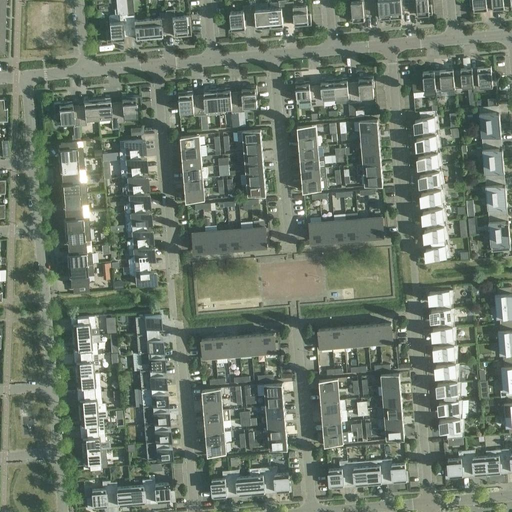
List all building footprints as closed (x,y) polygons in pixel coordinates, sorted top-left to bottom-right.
[(284,23),(289,23),(288,2),(287,0),(284,0),(279,0),(280,8),(269,8),(271,28),(279,28),(279,27),(284,27),(284,23)] [(372,13),(370,0),(359,0),(360,1),(352,1),(352,11),(349,12),(350,22),(362,20),(362,19),(367,17),(367,14),(372,13)] [(392,18),(389,0),(370,0),(372,13),(377,13),(377,16),(383,17),(383,19),(392,18)] [(410,10),(409,0),(389,0),(392,18),(403,17),(403,14),(405,13),(405,10),(410,10)] [(433,14),(432,5),(429,5),(428,0),(409,0),(410,10),(415,9),(415,13),(418,13),(418,16),(433,14)] [(493,5),(492,0),(469,0),(470,6),(474,6),(474,11),(488,10),(488,5),(493,5)] [(511,4),(511,0),(492,0),(493,5),(493,9),(505,8),(505,6),(511,5),(511,4)] [(312,25),(311,13),(308,14),(307,5),(294,6),(294,1),(288,2),(289,23),(295,22),(295,26),(300,25),(300,26),(312,25)] [(271,28),(269,8),(256,9),(256,4),(250,5),(252,26),(257,25),(258,29),(262,29),(271,28)] [(246,26),(252,26),(250,5),(243,5),(244,10),(231,12),(232,20),(228,20),(229,32),(242,31),(242,30),(246,30),(246,26)] [(191,35),(190,15),(186,16),(186,15),(175,16),(174,9),(165,10),(166,12),(168,33),(173,32),(174,36),(178,36),(191,35)] [(162,33),(168,33),(166,12),(159,13),(160,18),(147,19),(149,39),(158,38),(158,37),(162,37),(162,33)] [(130,36),(128,15),(128,13),(110,15),(109,16),(110,31),(106,31),(107,42),(120,41),(124,40),(124,37),(130,36)] [(149,39),(147,19),(135,20),(134,15),(128,15),(130,36),(135,36),(136,39),(140,39),(149,39)] [(492,71),(492,68),(492,65),(478,67),(478,71),(473,71),(475,92),(486,91),(485,86),(497,85),(496,70),(492,71)] [(475,92),(473,71),(473,67),(461,68),(461,70),(454,71),(455,89),(474,87),(474,92),(475,92)] [(455,89),(454,71),(454,69),(440,70),(441,74),(435,75),(437,96),(437,90),(455,89)] [(435,75),(435,70),(423,71),(423,73),(412,74),(414,92),(425,91),(425,96),(437,96),(435,75)] [(360,81),(354,81),(356,102),(362,102),(362,96),(375,95),(374,87),(375,87),(374,75),(364,76),(364,77),(359,77),(360,81)] [(356,102),(354,81),(348,82),(348,78),(343,78),(335,79),(336,99),(349,98),(349,103),(356,102)] [(336,99),(335,79),(326,79),(326,80),(321,80),(322,84),(316,84),(318,105),(324,105),(324,100),(336,99)] [(318,105),(316,84),(310,85),(310,81),(305,82),(305,81),(295,82),(296,93),(297,93),(298,102),(311,101),(311,106),(318,105)] [(243,91),(237,91),(239,112),(245,111),(245,106),(258,105),(257,97),(258,97),(257,85),(247,86),(247,87),(242,87),(243,91)] [(239,112),(237,91),(231,91),(231,88),(226,88),(218,89),(219,109),(232,107),(232,113),(239,112)] [(219,109),(218,89),(209,89),(209,90),(205,90),(205,94),(199,94),(201,115),(207,115),(207,110),(219,109)] [(201,115),(199,94),(194,95),(193,91),(189,92),(189,91),(178,92),(179,103),(181,103),(181,112),(194,111),(195,116),(201,115)] [(122,101),(116,101),(118,122),(124,122),(124,117),(137,116),(136,107),(141,107),(140,95),(126,97),(122,97),(122,101)] [(413,95),(411,105),(423,108),(425,98),(413,95)] [(119,129),(118,122),(116,101),(111,102),(110,98),(106,99),(106,98),(97,99),(99,119),(111,118),(112,129),(119,129)] [(99,119),(97,99),(88,100),(84,101),(84,104),(78,105),(80,126),(87,125),(86,120),(99,119)] [(80,126),(78,105),(73,105),(72,101),(68,102),(68,101),(54,103),(55,114),(60,114),(60,122),(61,122),(62,126),(63,127),(74,126),(80,126)] [(480,115),(481,125),(501,123),(500,114),(499,105),(480,107),(481,115),(480,115)] [(440,129),(437,110),(420,111),(420,112),(423,112),(424,118),(416,120),(416,131),(440,129)] [(379,130),(378,119),(360,120),(361,132),(379,130)] [(502,132),(501,123),(481,125),(482,134),(483,143),(502,141),(501,132),(502,132)] [(317,135),(317,124),(298,126),(299,137),(317,135)] [(262,140),(261,129),(238,131),(239,142),(244,141),(262,140)] [(440,129),(416,131),(415,131),(425,130),(425,136),(417,138),(418,149),(442,147),(438,129),(440,129)] [(380,141),(379,130),(361,132),(362,142),(380,141)] [(201,145),(200,134),(181,136),(182,147),(201,145)] [(318,146),(317,135),(299,137),(300,148),(318,146)] [(145,139),(142,139),(120,141),(120,148),(122,150),(119,152),(120,160),(126,159),(126,158),(143,157),(142,152),(146,151),(145,139)] [(84,158),(82,140),(64,142),(64,149),(59,149),(60,160),(84,158)] [(263,151),(262,140),(244,141),(245,152),(263,151)] [(381,152),(380,141),(362,142),(363,153),(381,152)] [(503,150),(502,141),(483,143),(484,152),(483,152),(484,161),(504,159),(503,150)] [(202,156),(201,145),(182,147),(183,158),(202,156)] [(323,146),(318,146),(300,148),(301,158),(324,156),(323,146)] [(442,148),(442,147),(418,149),(417,149),(427,149),(427,155),(419,156),(420,167),(443,165),(440,148),(442,148)] [(264,161),(263,151),(245,152),(246,163),(264,161)] [(382,162),(381,152),(363,153),(363,164),(382,162)] [(203,167),(202,156),(183,158),(184,168),(203,167)] [(325,167),(324,156),(301,158),(302,169),(325,167)] [(146,157),(144,157),(143,157),(126,158),(126,159),(127,166),(121,170),(122,177),(127,177),(127,176),(138,176),(144,175),(144,170),(148,169),(146,157)] [(85,175),(84,158),(60,160),(60,171),(66,170),(67,177),(85,175)] [(505,169),(504,159),(484,161),(485,170),(486,179),(505,177),(504,169),(505,169)] [(265,172),(264,161),(246,163),(247,174),(265,172)] [(363,164),(357,164),(358,175),(364,175),(383,173),(382,162),(363,164)] [(443,165),(420,167),(418,167),(418,168),(428,167),(429,173),(420,175),(421,186),(445,184),(441,166),(443,166),(443,165)] [(209,177),(208,166),(203,167),(184,168),(185,179),(204,177),(209,177)] [(326,167),(325,167),(302,169),(303,180),(327,178),(326,167)] [(266,183),(265,172),(247,174),(247,185),(266,183)] [(384,184),(383,173),(364,175),(365,186),(384,184)] [(87,193),(85,175),(67,177),(67,184),(62,184),(63,195),(87,193)] [(148,175),(145,175),(144,175),(138,176),(127,176),(127,177),(128,184),(122,188),(123,195),(129,195),(129,194),(146,193),(145,187),(149,187),(148,175)] [(205,188),(204,177),(185,179),(186,190),(205,188)] [(506,186),(505,177),(486,179),(487,188),(486,188),(487,197),(507,196),(506,186)] [(328,189),(327,178),(303,180),(304,191),(328,189)] [(267,194),(266,183),(247,185),(242,185),(243,196),(267,194)] [(445,184),(421,186),(420,186),(430,185),(430,191),(422,193),(423,204),(446,202),(443,184),(445,184)] [(206,199),(205,188),(186,190),(187,201),(206,199)] [(149,192),(147,193),(146,193),(129,194),(129,195),(130,202),(124,206),(125,212),(141,211),(147,211),(147,205),(151,205),(149,192)] [(88,210),(87,193),(63,195),(63,206),(69,206),(70,212),(88,210)] [(508,205),(507,196),(487,197),(488,207),(489,215),(508,214),(507,205),(508,205)] [(120,202),(109,203),(109,214),(120,214),(120,202)] [(447,202),(446,202),(423,204),(421,204),(422,204),(431,204),(432,210),(423,211),(424,222),(448,220),(444,203),(447,202)] [(90,228),(88,210),(70,212),(70,219),(65,219),(66,230),(90,228)] [(147,211),(141,211),(125,212),(126,230),(132,230),(149,229),(148,223),(152,223),(151,210),(147,211)] [(509,223),(508,214),(489,215),(490,224),(489,224),(490,234),(510,232),(509,223)] [(383,216),(370,217),(372,236),(384,235),(383,226),(387,226),(386,217),(383,217),(383,216)] [(372,236),(370,217),(358,218),(360,237),(372,236)] [(360,237),(358,218),(347,219),(348,238),(360,237)] [(122,219),(110,220),(111,234),(122,234),(122,219)] [(348,238),(347,219),(335,220),(336,239),(348,238)] [(336,239),(335,220),(322,221),(324,240),(336,239)] [(448,220),(424,222),(423,222),(423,223),(428,222),(429,229),(425,230),(426,241),(450,239),(446,221),(448,221),(448,220)] [(324,240),(322,221),(310,222),(310,223),(307,223),(308,233),(311,232),(312,241),(324,240)] [(267,236),(270,236),(269,227),(266,227),(266,226),(254,227),(255,246),(267,245),(267,236)] [(255,246),(254,227),(242,228),(243,247),(255,246)] [(91,246),(90,228),(66,230),(66,241),(72,241),(73,247),(91,246)] [(153,228),(150,228),(149,229),(132,230),(133,237),(127,241),(128,249),(134,248),(150,246),(150,241),(154,241),(153,228)] [(243,247),(242,228),(230,229),(231,248),(243,247)] [(231,248),(230,229),(218,230),(219,249),(231,248)] [(219,249),(218,230),(205,231),(207,250),(219,249)] [(207,250),(205,231),(193,232),(193,233),(190,233),(191,242),(194,242),(195,251),(207,250)] [(511,241),(510,232),(490,234),(491,243),(492,252),(511,250),(511,241)] [(450,239),(426,241),(425,241),(434,240),(435,246),(426,248),(427,259),(426,259),(451,257),(448,239),(450,239)] [(93,263),(91,246),(73,247),(73,254),(68,254),(69,265),(93,263)] [(154,246),(152,246),(150,246),(134,248),(134,255),(128,259),(129,266),(151,265),(151,264),(149,264),(149,259),(155,259),(154,246)] [(94,281),(93,263),(69,265),(69,276),(75,276),(76,285),(89,284),(89,281),(94,281)] [(150,270),(150,265),(151,265),(129,266),(130,274),(136,277),(137,283),(135,284),(157,282),(156,270),(150,270)] [(495,294),(496,306),(511,304),(511,286),(498,288),(498,294),(495,294)] [(440,303),(440,309),(453,308),(454,290),(429,292),(430,292),(431,303),(440,303)] [(511,304),(496,306),(497,318),(500,318),(501,324),(511,323),(511,304)] [(455,327),(455,326),(455,308),(453,308),(440,309),(430,310),(432,310),(433,321),(441,321),(442,327),(442,328),(455,327)] [(162,327),(161,315),(162,315),(161,314),(152,315),(152,313),(144,314),(144,315),(135,316),(137,334),(163,332),(159,332),(159,327),(162,327)] [(96,328),(95,316),(77,317),(78,323),(73,324),(74,336),(91,335),(91,328),(96,328)] [(392,322),(379,323),(381,342),(393,341),(393,340),(396,340),(395,331),(392,331),(392,322)] [(381,342),(379,323),(368,325),(369,343),(381,342)] [(511,323),(501,324),(501,330),(499,330),(499,342),(511,341),(511,323)] [(369,343),(368,325),(356,326),(357,344),(369,343)] [(357,344),(356,326),(344,327),(345,345),(357,344)] [(456,345),(457,326),(455,326),(455,327),(442,328),(442,327),(432,328),(432,329),(433,328),(434,339),(443,340),(443,346),(456,345)] [(345,345),(344,327),(331,328),(333,346),(345,345)] [(333,346),(331,328),(319,329),(320,337),(317,338),(318,347),(321,346),(321,347),(333,346)] [(163,338),(159,338),(159,333),(163,333),(163,332),(137,334),(138,352),(161,351),(165,351),(165,350),(164,350),(163,338)] [(275,332),(263,333),(264,352),(277,351),(276,350),(280,350),(279,341),(276,341),(275,332)] [(264,352),(263,333),(251,335),(252,353),(264,352)] [(100,334),(91,335),(74,336),(75,349),(77,349),(78,355),(80,355),(98,353),(103,353),(103,349),(98,349),(97,342),(100,342),(100,334)] [(252,353),(251,335),(239,336),(240,354),(252,353)] [(240,354),(239,336),(227,337),(228,355),(240,354)] [(228,355),(227,337),(214,338),(216,356),(228,355)] [(216,356),(214,338),(202,339),(203,347),(200,348),(201,357),(204,356),(204,357),(216,356)] [(511,341),(499,342),(501,354),(503,354),(504,360),(511,359),(511,341)] [(458,363),(459,345),(459,344),(456,345),(443,346),(434,347),(435,347),(436,358),(440,358),(440,364),(440,365),(458,363)] [(161,356),(161,351),(138,352),(140,370),(162,368),(162,369),(166,368),(165,368),(164,356),(161,356)] [(99,365),(98,353),(80,355),(81,361),(76,361),(77,374),(95,373),(94,366),(99,365)] [(511,359),(504,360),(504,366),(502,367),(503,379),(511,377),(511,359)] [(460,381),(460,363),(458,363),(440,365),(440,364),(435,365),(436,365),(437,376),(446,376),(446,382),(446,383),(460,382),(460,381)] [(166,374),(163,374),(162,369),(162,368),(140,370),(141,388),(164,386),(164,387),(168,386),(167,386),(166,374)] [(101,391),(100,372),(95,373),(77,374),(78,387),(83,387),(83,393),(101,391)] [(401,384),(400,372),(381,374),(382,385),(401,384)] [(511,377),(503,379),(504,391),(501,391),(502,397),(507,397),(511,396),(511,377)] [(339,389),(338,378),(320,379),(321,390),(339,389)] [(461,400),(462,381),(460,381),(460,382),(446,383),(446,382),(437,383),(437,384),(438,383),(439,394),(447,395),(448,401),(461,400)] [(284,394),(283,382),(265,384),(265,395),(284,394)] [(402,394),(401,384),(382,385),(383,396),(402,394)] [(167,392),(164,392),(164,387),(164,386),(141,388),(143,406),(165,404),(165,405),(169,404),(168,404),(167,392)] [(222,399),(222,388),(203,389),(204,400),(222,399)] [(340,400),(339,389),(321,390),(322,401),(340,400)] [(106,403),(102,403),(101,391),(83,393),(84,399),(79,399),(80,412),(106,410),(106,403)] [(285,404),(284,394),(265,395),(266,406),(285,404)] [(403,405),(402,394),(383,396),(384,407),(403,405)] [(223,409),(222,399),(204,400),(205,411),(223,409)] [(345,399),(340,400),(322,401),(322,412),(346,410),(345,399)] [(463,418),(463,400),(463,399),(461,400),(448,401),(438,402),(439,402),(440,413),(449,413),(449,419),(463,418)] [(169,410),(166,410),(165,405),(165,404),(143,406),(144,424),(167,422),(167,423),(171,422),(170,422),(169,410)] [(286,415),(285,404),(266,406),(267,417),(286,415)] [(404,416),(403,405),(384,407),(385,417),(404,416)] [(224,420),(223,409),(205,411),(206,422),(224,420)] [(104,429),(103,418),(107,417),(106,410),(80,412),(81,425),(86,424),(87,431),(104,429)] [(346,410),(323,412),(323,423),(342,421),(348,421),(347,410),(346,410)] [(287,426),(286,415),(267,417),(268,427),(287,426)] [(385,417),(379,418),(380,429),(386,428),(405,427),(404,416),(385,417)] [(464,437),(465,418),(463,418),(449,419),(440,420),(441,420),(442,431),(450,431),(451,437),(448,438),(464,437)] [(225,431),(224,420),(206,422),(207,432),(225,431)] [(343,432),(342,421),(323,423),(324,433),(343,432)] [(171,428),(167,428),(167,423),(167,422),(144,424),(146,442),(168,440),(168,441),(172,440),(171,440),(171,428)] [(288,437),(287,426),(268,427),(269,438),(288,437)] [(405,438),(405,427),(386,428),(387,439),(405,438)] [(105,441),(104,429),(87,431),(87,437),(85,437),(82,437),(83,450),(101,449),(100,442),(105,441)] [(226,442),(225,431),(207,432),(208,443),(226,442)] [(348,431),(343,432),(324,433),(325,445),(349,443),(348,431)] [(289,448),(288,437),(269,438),(270,449),(289,448)] [(172,445),(169,446),(168,441),(168,440),(146,442),(147,460),(174,458),(173,458),(172,445)] [(227,453),(226,442),(208,443),(209,454),(227,453)] [(102,456),(101,449),(83,450),(85,463),(89,462),(90,469),(108,467),(107,455),(102,456)] [(488,475),(487,455),(476,456),(475,449),(467,450),(469,475),(475,474),(475,476),(488,475)] [(507,472),(505,449),(486,450),(487,455),(488,475),(501,474),(501,472),(507,472)] [(469,475),(467,450),(459,451),(459,458),(448,458),(449,467),(446,467),(447,479),(464,477),(463,475),(469,475)] [(409,482),(408,470),(407,470),(406,462),(393,463),(392,458),(386,459),(388,482),(394,481),(394,483),(409,482)] [(388,482),(386,459),(367,461),(369,485),(382,484),(382,482),(388,482)] [(350,485),(348,462),(348,460),(340,461),(340,467),(336,468),(329,468),(330,477),(329,477),(330,488),(344,487),(344,485),(350,485)] [(369,485),(367,461),(348,462),(350,485),(356,484),(356,486),(369,485)] [(292,492),(291,480),(290,480),(289,472),(278,473),(277,466),(269,467),(271,492),(277,491),(277,493),(292,492)] [(271,492),(269,467),(261,468),(261,474),(251,475),(252,495),(266,494),(265,492),(271,492)] [(252,495),(251,475),(240,476),(240,469),(231,470),(233,495),(239,494),(239,496),(252,495)] [(233,495),(231,470),(223,471),(224,477),(213,478),(213,487),(212,487),(213,498),(228,497),(228,495),(233,495)] [(150,502),(149,479),(142,480),(143,484),(130,485),(132,505),(145,504),(145,502),(150,502)] [(175,502),(174,490),(169,490),(168,482),(155,483),(155,479),(149,479),(150,502),(156,501),(156,503),(175,502)] [(113,505),(111,482),(111,480),(102,481),(103,488),(92,489),(93,497),(87,497),(88,509),(107,507),(107,506),(113,505)] [(132,505),(130,485),(117,486),(117,482),(111,482),(113,505),(118,505),(119,506),(132,505)]
